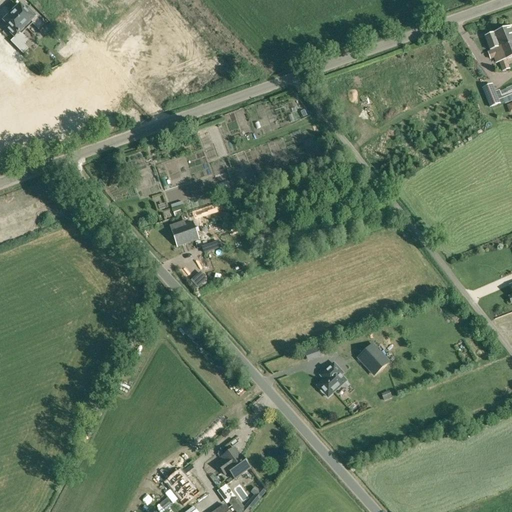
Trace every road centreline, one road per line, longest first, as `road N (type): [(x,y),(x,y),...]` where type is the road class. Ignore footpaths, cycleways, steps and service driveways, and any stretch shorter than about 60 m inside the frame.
road 1 (unclassified): [(376,511),(65,160)]
road 2 (unclassified): [(511,355),(293,77)]
road 3 (unclassified): [(65,160),(293,77)]
road 4 (unclassified): [(293,77),(509,0)]
